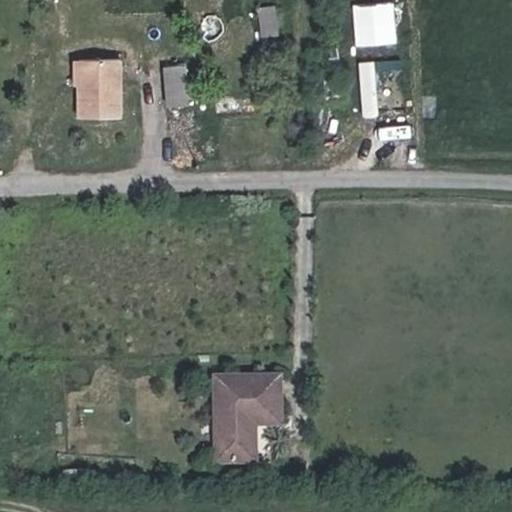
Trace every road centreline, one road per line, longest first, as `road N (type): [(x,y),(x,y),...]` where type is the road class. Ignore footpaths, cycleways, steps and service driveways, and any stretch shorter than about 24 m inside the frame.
road 1 (residential): [(0,195),(348,180),(511,188)]
road 2 (unknown): [(309,182),(305,446)]
